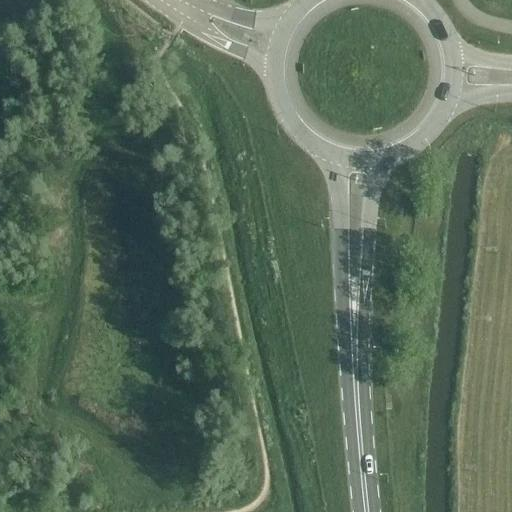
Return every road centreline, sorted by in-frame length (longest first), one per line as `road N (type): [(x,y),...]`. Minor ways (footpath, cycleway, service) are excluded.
road 1 (primary): [(334,156),(356,389)]
road 2 (primary): [(356,389),(377,160)]
road 3 (primary): [(365,511),(356,389)]
